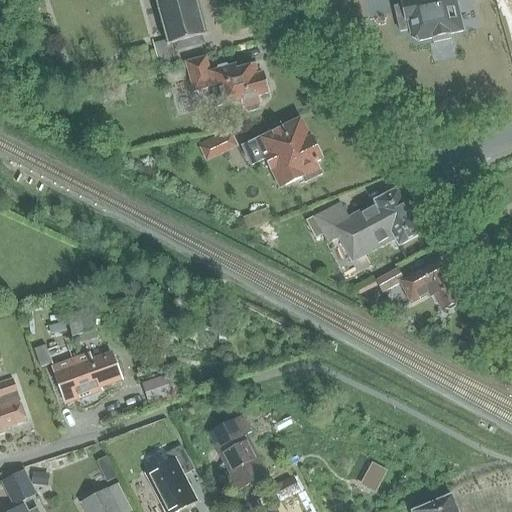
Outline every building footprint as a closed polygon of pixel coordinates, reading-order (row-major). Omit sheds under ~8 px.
[(153,0),(165,44),(171,43),(173,49),(199,42),(197,35),(204,33),(194,0),(153,0)] [(402,6),(394,8),(399,32),(408,30),(410,38),(417,42),(432,39),(433,43),(449,39),(448,35),(462,32),(453,0),(406,0),(401,1),(402,6)] [(152,45),(158,69),(170,65),(164,42),(152,45)] [(192,92),(211,87),(216,107),(239,102),(241,110),(245,112),(256,110),(258,105),(256,97),(266,95),(266,92),(268,89),(266,81),(261,78),(260,76),(256,77),(254,68),(235,72),(234,69),(227,71),(224,69),(218,71),(216,73),(209,75),(205,58),(185,63),(192,92)] [(100,86),(104,99),(122,95),(118,82),(100,86)] [(312,164),(317,162),(314,156),(315,153),(312,146),(308,144),(297,121),(242,149),(249,165),(262,159),(277,190),(300,179),(303,184),(318,176),(312,164)] [(229,135),(218,140),(224,151),(234,146),(229,135)] [(398,248),(422,234),(397,189),(373,203),(374,205),(347,219),(339,204),(313,218),(315,222),(310,225),(317,237),(322,234),(327,244),(337,238),(351,264),(393,240),(398,248)] [(441,312),(457,304),(443,279),(444,279),(436,263),(400,283),(411,305),(426,297),(431,306),(436,303),(441,312)] [(403,281),(396,269),(375,280),(382,293),(403,281)] [(71,335),(95,329),(90,310),(66,317),(71,335)] [(40,369),(70,358),(65,343),(47,349),(46,345),(33,350),(40,369)] [(52,366),(56,374),(66,403),(101,389),(101,388),(121,381),(111,354),(91,361),(88,353),(52,366)] [(26,421),(16,392),(12,379),(0,382),(0,434),(8,431),(7,428),(26,421)] [(241,416),(224,425),(208,433),(240,491),(268,475),(245,435),(250,432),(241,416)] [(164,511),(177,511),(197,502),(183,476),(195,470),(182,446),(166,454),(169,462),(146,474),(164,511)] [(0,482),(13,508),(36,496),(23,470),(0,482)] [(48,474),(32,473),(31,486),(48,487),(48,474)] [(271,488),(279,503),(296,494),(300,503),(307,499),(295,476),(271,488)] [(82,511),(119,511),(127,508),(115,485),(78,504),(82,511)] [(456,511),(450,496),(411,511),(456,511)]
